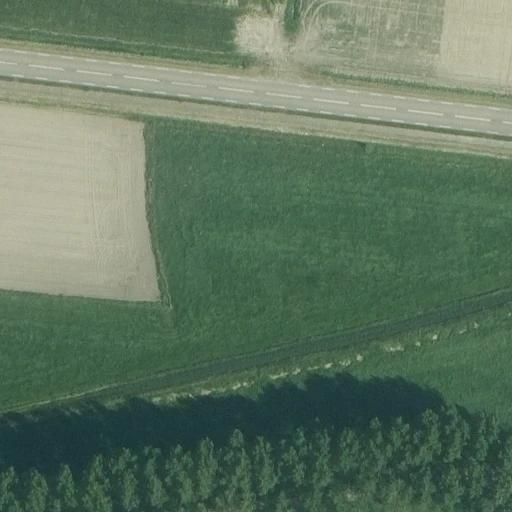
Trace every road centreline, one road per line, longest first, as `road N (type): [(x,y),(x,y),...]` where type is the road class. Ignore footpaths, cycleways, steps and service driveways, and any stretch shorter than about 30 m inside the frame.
road 1 (tertiary): [(0,63),(511,123)]
road 2 (track): [(147,511),(456,473),(511,495)]
